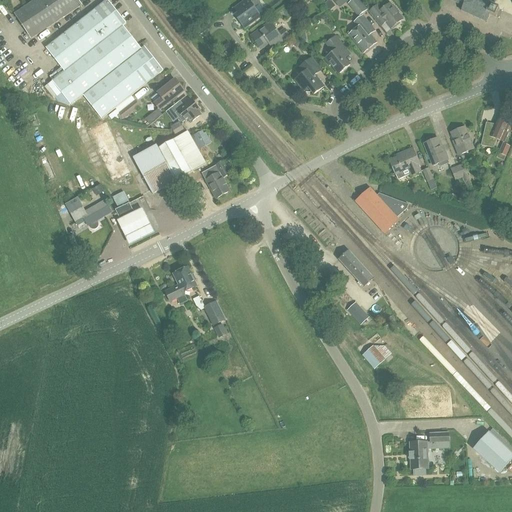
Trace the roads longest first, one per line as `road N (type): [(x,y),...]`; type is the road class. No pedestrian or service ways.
road 1 (unclassified): [(374,511),(373,429),(277,255),(263,220),(265,192)]
road 2 (tertiary): [(0,322),(265,192)]
road 3 (residential): [(360,140),(338,102),(414,37),(436,37),(508,73)]
road 4 (residential): [(265,192),(246,148),(129,0)]
road 5 (tertiary): [(360,140),(508,73)]
road 6 (unknown): [(338,102),(292,102),(227,23)]
